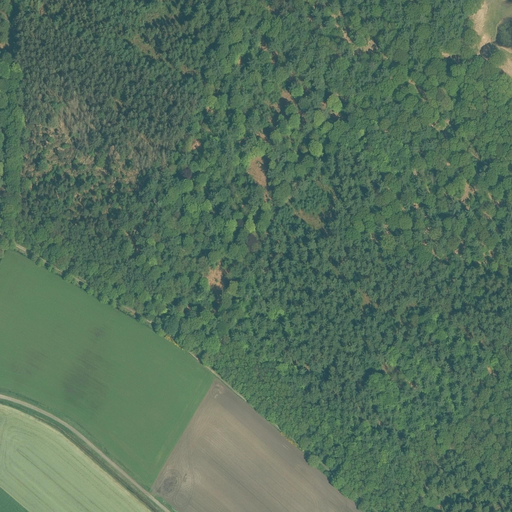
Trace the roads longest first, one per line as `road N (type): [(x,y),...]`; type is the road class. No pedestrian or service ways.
road 1 (track): [(511,181),(445,166),(363,118),(271,223),(225,340)]
road 2 (track): [(452,0),(363,118),(245,10),(223,0)]
road 3 (track): [(217,359),(211,370),(166,333),(4,240)]
road 4 (track): [(4,240),(12,13),(19,0)]
road 5 (track): [(377,511),(211,370)]
road 6 (unclassified): [(0,397),(72,430),(166,511)]
